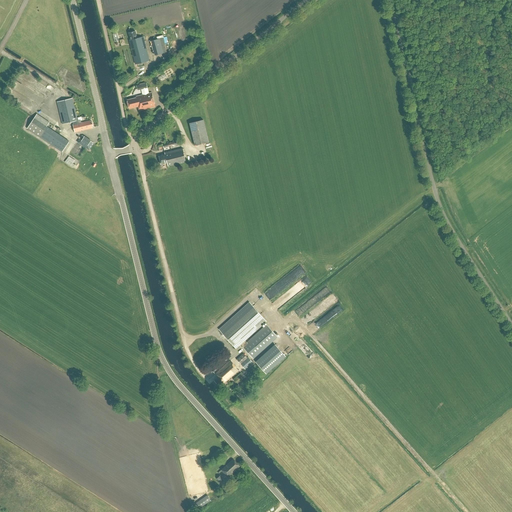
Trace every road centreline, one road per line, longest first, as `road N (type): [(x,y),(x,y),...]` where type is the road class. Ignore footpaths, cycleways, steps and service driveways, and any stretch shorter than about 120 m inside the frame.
road 1 (tertiary): [(293,511),(164,363),(108,153)]
road 2 (unclassified): [(511,325),(437,199),(390,0)]
road 3 (unclassified): [(234,355),(205,376),(187,350),(135,147)]
road 4 (unclassified): [(305,0),(133,140)]
road 5 (tertiary): [(108,153),(72,0)]
road 6 (track): [(133,140),(97,0)]
